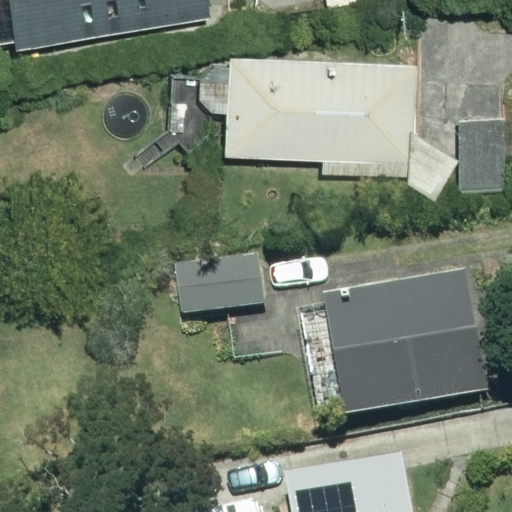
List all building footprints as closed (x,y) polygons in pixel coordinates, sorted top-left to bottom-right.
[(202,0),(0,0),(0,16),(5,44),(205,14),(202,0)] [(413,72),(413,60),(222,50),(216,150),(345,155),(434,197),(438,191),(503,189),(502,71),(413,72)] [(174,268),(179,317),(279,307),(274,258),(174,268)] [(333,296),(352,416),(488,393),(469,273),(333,296)] [(410,511),(400,457),(284,477),(290,511),(410,511)]
